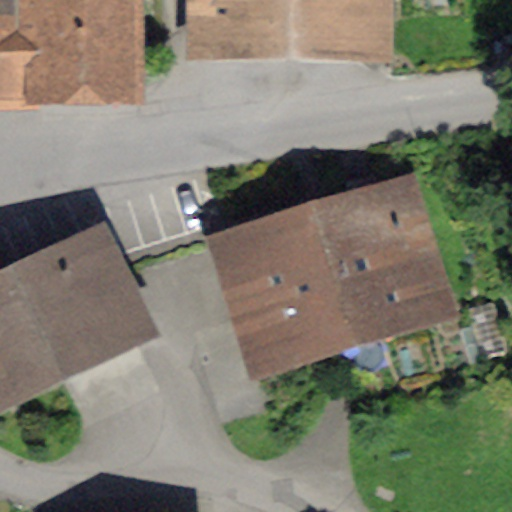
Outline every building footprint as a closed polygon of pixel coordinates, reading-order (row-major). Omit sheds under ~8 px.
[(41,90),(136,90),(136,0),(0,0),(0,98),(41,99),(41,90)] [(388,52),(387,0),(208,0),(209,52),(388,52)] [(265,357),(443,302),(405,183),(228,238),(265,357)] [(0,278),(80,245),(64,207),(0,233),(0,278)] [(0,404),(137,337),(92,245),(0,290),(0,404)]
